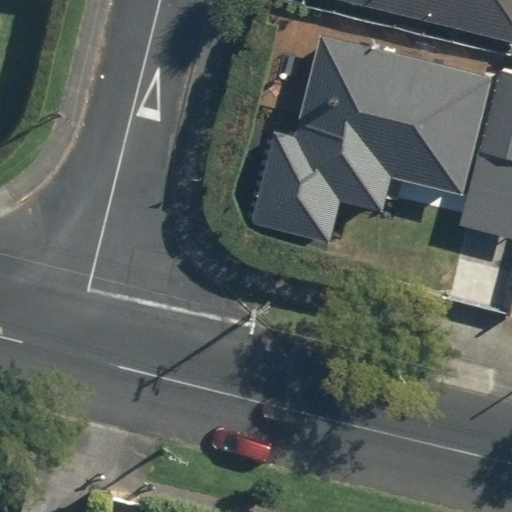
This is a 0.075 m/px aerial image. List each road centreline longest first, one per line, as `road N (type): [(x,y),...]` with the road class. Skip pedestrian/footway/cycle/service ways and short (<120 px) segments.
road 1 (residential): [(76,355),(511,461)]
road 2 (residential): [(163,0),(76,355)]
